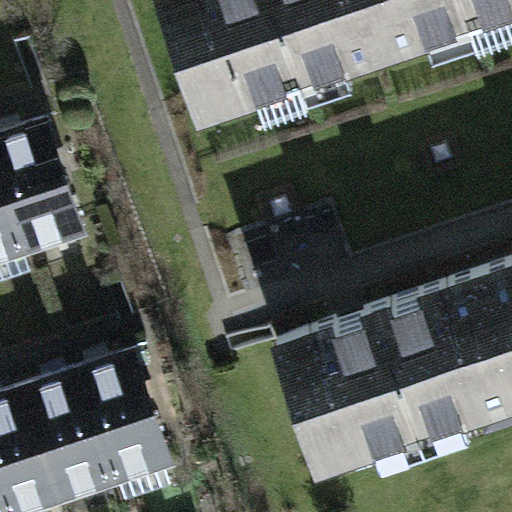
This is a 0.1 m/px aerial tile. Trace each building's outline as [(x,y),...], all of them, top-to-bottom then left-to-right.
[(163,0),(201,111),(363,56),(344,0),(163,0)] [(511,0),(344,0),(363,56),(511,5),(511,0)] [(54,114),(0,131),(0,260),(92,231),(54,114)] [(511,245),(477,257),(511,362),(511,245)] [(511,362),(477,257),(271,326),(315,458),(511,391),(511,362)] [(135,347),(0,390),(0,511),(25,511),(173,465),(135,347)]
